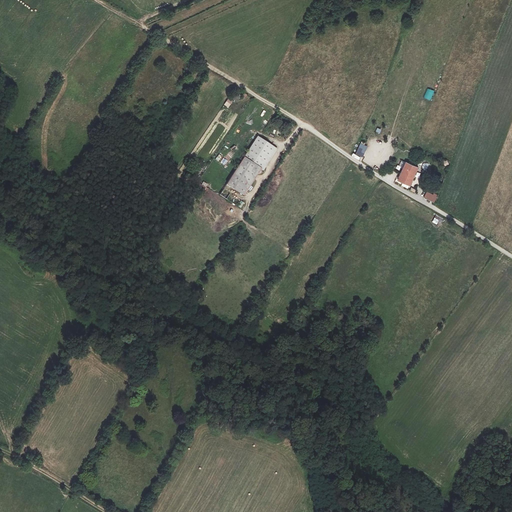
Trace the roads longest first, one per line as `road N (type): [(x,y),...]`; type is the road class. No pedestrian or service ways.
road 1 (track): [(144,28),(364,167)]
road 2 (unclassified): [(511,257),(364,167)]
road 3 (track): [(109,511),(0,449)]
